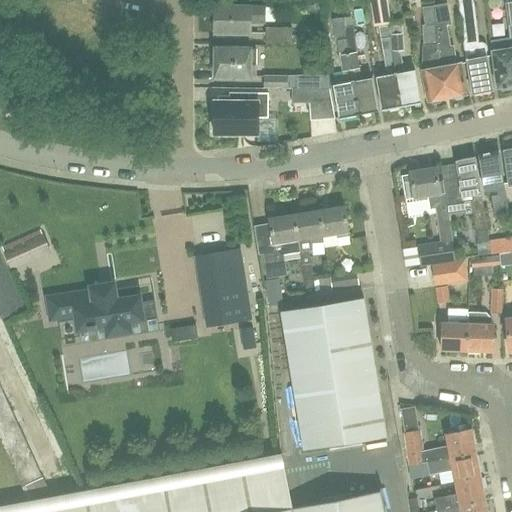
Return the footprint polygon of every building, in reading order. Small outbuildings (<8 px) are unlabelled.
[(387,0),(369,0),(374,26),(391,24),(387,0)] [(457,0),(461,24),(464,47),(463,47),(472,93),(492,89),(486,56),(487,54),(487,50),(486,47),(484,45),(482,44),(479,45),(474,5),(473,6),(472,0),(457,0)] [(511,38),(504,40),(491,42),(497,88),(500,88),(503,90),(510,89),(511,86),(511,85),(511,2),(505,3),(508,26),(511,26),(511,35),(511,38)] [(426,70),(422,70),(427,102),(447,99),(435,36),(434,27),(436,27),(434,8),(433,5),(423,6),(421,6),(425,26),(422,27),(426,70)] [(215,6),(215,33),(250,33),(250,22),(264,22),(265,7),(250,7),(215,6)] [(436,27),(434,27),(435,36),(447,99),(467,95),(461,63),(451,65),(451,64),(454,61),(452,48),(448,48),(446,38),(452,37),(446,6),(434,8),(436,27)] [(347,54),(344,19),(333,20),(335,33),(336,42),(338,42),(340,55),(339,55),(344,83),(332,85),(339,119),(358,115),(347,54)] [(344,19),(347,54),(358,115),(378,111),(371,78),(362,80),(356,52),(352,19),(344,19)] [(379,27),(382,47),(387,75),(376,77),(382,111),(402,107),(391,45),(390,36),(389,25),(379,27)] [(267,27),(267,45),(313,45),(323,45),(322,37),(313,37),(313,34),(294,34),(294,27),(267,27)] [(326,57),(331,56),(328,34),(322,35),(322,37),(323,45),(326,57)] [(402,35),(390,36),(391,45),(402,107),(421,103),(415,72),(414,70),(404,72),(402,60),(401,52),(404,52),(402,35)] [(256,65),(256,48),(215,48),(214,78),(250,78),(250,65),(256,65)] [(264,76),(264,89),(292,89),(297,89),(297,76),(264,76)] [(330,89),(309,89),(309,103),(310,121),(335,119),(331,97),(330,90),(330,89)] [(224,102),(214,102),(214,125),(214,134),(258,134),(258,118),(268,118),(268,93),(229,93),(229,96),(224,96),(224,102)] [(511,148),(503,151),(508,187),(511,186),(511,148)] [(495,219),(509,217),(499,152),(479,156),(485,193),(497,191),(498,196),(492,197),(495,219)] [(443,182),(445,194),(446,200),(447,204),(462,202),(462,198),(471,196),(473,209),(478,245),(479,245),(482,245),(489,244),(489,243),(475,157),(456,161),(459,180),(443,182)] [(447,204),(446,200),(445,194),(443,182),(443,181),(439,182),(437,167),(410,172),(410,175),(402,176),(405,196),(413,195),(413,200),(430,198),(431,209),(436,209),(438,223),(439,223),(442,242),(419,245),(422,265),(455,259),(450,222),(449,215),(447,204)] [(345,207),(319,211),(328,262),(336,261),(334,248),(338,247),(336,237),(350,234),(345,207)] [(300,255),(306,289),(315,287),(308,252),(313,251),(311,240),(323,238),(328,262),(319,211),(294,215),(300,255)] [(300,255),(294,215),(268,219),(273,246),(275,256),(265,258),(268,279),(287,276),(283,257),(300,255)] [(4,249),(12,267),(48,251),(40,232),(4,249)] [(511,239),(489,243),(489,244),(490,254),(499,253),(511,251),(511,239)] [(479,245),(478,245),(477,246),(479,256),(490,254),(489,244),(482,245),(479,245)] [(223,289),(204,292),(209,326),(251,319),(240,250),(217,254),(223,289)] [(472,268),(500,265),(499,256),(471,259),(472,268)] [(467,282),(466,272),(464,261),(431,266),(434,287),(467,282)] [(0,273),(0,285),(10,281),(6,271),(0,273)] [(356,273),(330,277),(332,290),(358,287),(356,273)] [(0,285),(0,296),(15,290),(10,281),(0,285)] [(269,302),(283,300),(279,281),(265,283),(269,302)] [(128,322),(157,317),(154,301),(140,303),(139,298),(116,302),(113,285),(92,288),(92,292),(49,299),(52,318),(58,317),(59,323),(77,320),(78,330),(88,328),(88,330),(97,329),(96,327),(106,325),(108,335),(130,332),(128,322)] [(438,304),(450,302),(447,287),(436,288),(438,304)] [(0,296),(0,306),(1,308),(19,300),(15,290),(0,296)] [(491,313),(502,313),(504,290),(493,290),(491,313)] [(386,438),(364,298),(281,311),(304,451),(386,438)] [(19,300),(1,308),(5,317),(23,309),(19,300)] [(468,311),(467,324),(466,350),(493,351),(494,318),(488,312),(468,311)] [(441,350),(466,350),(467,324),(441,323),(441,350)] [(4,394),(0,396),(0,407),(9,404),(4,394)] [(0,419),(13,413),(9,404),(0,407),(0,419)] [(13,413),(0,419),(0,430),(18,423),(13,413)] [(22,432),(18,423),(0,430),(0,437),(2,442),(22,432)] [(404,433),(411,466),(428,462),(476,453),(471,429),(446,434),(448,447),(423,452),(419,430),(404,433)] [(22,432),(2,442),(6,451),(26,442),(22,432)] [(31,451),(26,442),(6,451),(10,460),(31,451)] [(31,451),(10,460),(15,470),(35,461),(31,451)] [(455,482),(481,476),(476,453),(428,462),(431,475),(453,471),(455,482)] [(39,470),(35,461),(15,470),(19,479),(39,470)] [(19,479),(23,489),(44,480),(39,470),(19,479)] [(486,501),(481,476),(455,482),(457,494),(434,499),(437,511),(486,501)] [(49,491),(44,480),(23,489),(29,500),(49,491)] [(383,511),(380,491),(292,508),(272,511),(383,511)] [(411,511),(418,511),(417,500),(410,501),(411,511)] [(487,511),(486,501),(437,511),(435,511),(487,511)]
